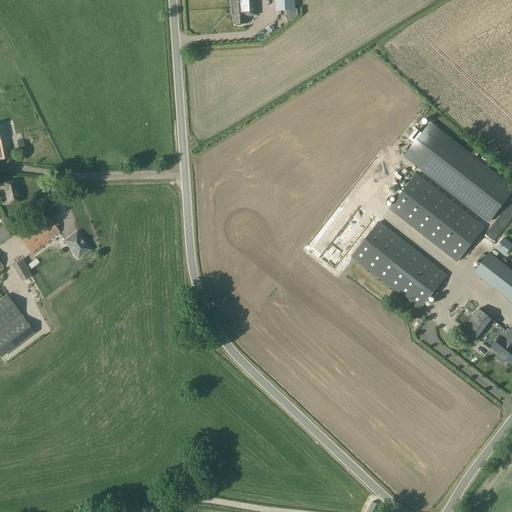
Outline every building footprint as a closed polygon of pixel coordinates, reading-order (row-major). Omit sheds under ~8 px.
[(247,24),(247,17),(256,16),(255,0),(231,0),(230,0),(230,10),(232,10),(232,17),(233,17),(234,25),(247,24)] [(275,0),(276,11),(295,10),(294,0),(275,0)] [(272,25),(265,29),(269,34),(275,29),(272,25)] [(413,146),(404,157),(488,223),(511,192),(511,186),(460,146),(431,123),(425,130),(423,128),(420,132),(416,129),(407,141),(413,146)] [(0,160),(11,158),(7,138),(0,139),(0,160)] [(457,263),(485,227),(406,165),(388,187),(399,196),(389,209),(457,263)] [(22,201),(18,181),(0,185),(0,191),(3,205),(22,201)] [(31,254),(59,233),(50,221),(22,241),(31,254)] [(0,244),(11,236),(10,235),(16,231),(10,222),(4,227),(3,226),(0,228),(0,244)] [(351,258),(419,311),(447,275),(379,222),(351,258)] [(64,242),(78,260),(90,251),(76,233),(64,242)] [(511,302),(511,271),(489,254),(474,273),(511,302)] [(21,282),(31,276),(22,260),(12,266),(21,282)] [(0,303),(0,356),(32,332),(7,298),(0,303)] [(411,307),(406,314),(412,318),(417,311),(411,307)] [(463,328),(477,339),(492,320),(478,309),(463,328)] [(511,332),(508,329),(502,337),(501,336),(491,349),(511,365),(511,332)]
